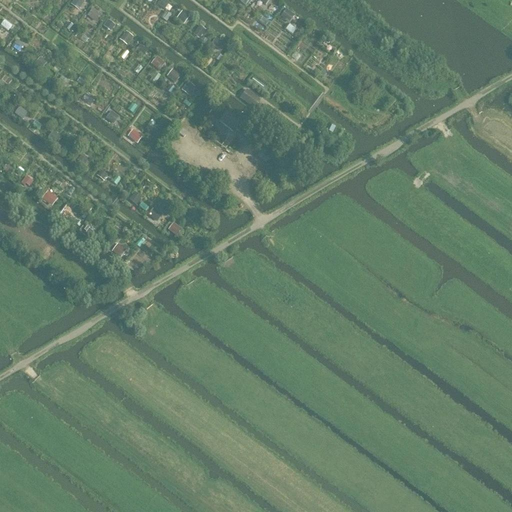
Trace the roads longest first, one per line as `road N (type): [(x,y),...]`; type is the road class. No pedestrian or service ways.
road 1 (unclassified): [(0,378),(511,76)]
road 2 (track): [(0,190),(133,297)]
